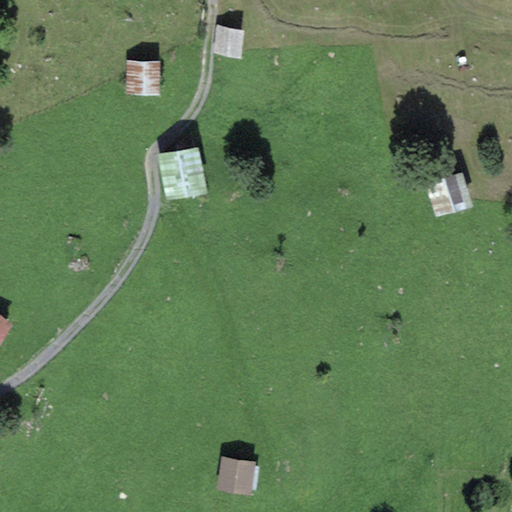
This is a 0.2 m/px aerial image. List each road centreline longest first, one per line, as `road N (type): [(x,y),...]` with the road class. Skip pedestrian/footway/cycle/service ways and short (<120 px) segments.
road 1 (track): [(0,388),(91,308),(135,245),(152,202),(154,146),(200,93),(210,0)]
road 2 (track): [(268,511),(265,463),(208,267),(182,222),(152,202)]
